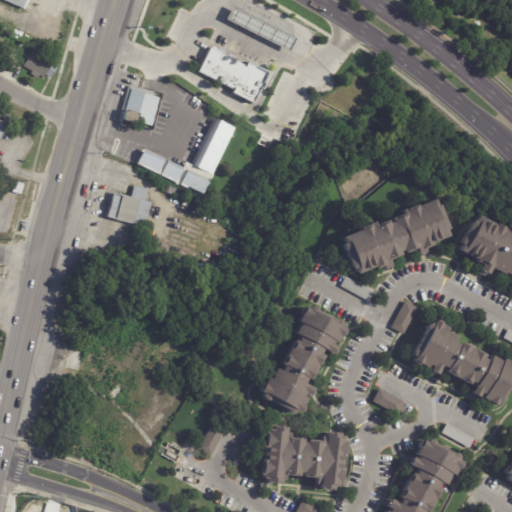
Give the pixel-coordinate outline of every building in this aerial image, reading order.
[(31,0),(27,10),(6,1),(6,0),(31,0)] [(263,23),(230,7),(224,20),(257,35),(263,23)] [(196,75),(254,100),(267,72),(245,62),(245,64),(207,48),(196,75)] [(51,80),(46,78),(45,80),(40,77),(38,80),(31,77),(33,74),(24,69),(33,52),(54,63),(53,65),(59,69),(52,81),(51,80)] [(146,63),(165,68),(162,82),(137,77),(140,64),(145,65),(146,63)] [(165,99),(157,127),(130,120),(129,121),(122,119),(121,121),(116,120),(126,84),(151,91),(150,95),(165,99)] [(135,162),(142,149),(163,158),(162,160),(165,162),(165,160),(181,167),(184,162),(194,167),(212,131),(217,120),(233,128),(224,146),(210,174),(211,175),(208,180),(207,180),(201,194),(135,162)] [(165,184),(174,188),(171,195),(162,190),(165,184)] [(150,202),(143,227),(105,217),(111,191),(130,196),(133,185),(146,188),(143,200),(150,202)] [(186,207),(182,206),(187,193),(191,195),(186,207)] [(431,199),(433,205),(436,204),(446,228),(444,229),(446,236),(428,243),(429,245),(422,248),(425,256),(418,259),(413,248),(401,253),(399,249),(396,251),(397,254),(385,259),(390,271),(383,274),(379,265),(371,268),(371,266),(353,274),(350,267),(348,268),(338,244),(340,243),(337,236),(354,229),(353,227),(368,221),(369,224),(381,219),(383,223),(387,221),(386,217),(398,212),(397,209),(412,203),(413,206),(431,198),(431,199)] [(511,279),(506,276),(507,274),(502,271),(501,273),(487,267),(484,274),(476,269),(479,264),(471,260),(473,258),(456,249),(459,243),(457,242),(469,219),(471,220),(475,214),(491,222),(492,221),(507,229),(506,231),(511,234),(511,279)] [(365,288),(372,292),(367,301),(338,286),(343,276),(365,288)] [(404,300),(416,307),(401,334),(389,327),(403,300),(404,300)] [(334,347),(330,354),(320,349),(317,355),(320,356),(308,380),(304,379),(302,384),(311,388),(307,396),(302,394),(301,397),(304,399),(301,405),(301,408),(300,412),(297,412),(296,413),(293,411),(291,414),(290,414),(288,414),(285,412),(284,410),(256,396),(264,378),(268,380),(273,369),(279,371),(281,366),(278,364),(283,354),(284,354),(286,350),(291,340),(295,341),(297,336),(292,333),(296,326),(298,322),(295,321),(298,315),(301,307),(305,308),(306,306),(307,307),(311,307),(314,308),(314,311),(333,320),(335,319),(338,321),(339,323),(340,324),(339,327),(342,329),(343,331),(341,335),(338,335),(334,343),(331,341),(330,344),(334,346),(334,347)] [(474,397),(468,394),(474,384),(468,381),(466,385),(442,372),(444,368),(439,366),(434,375),(427,371),(429,367),(425,365),(424,368),(417,364),(414,365),(411,363),(410,361),(409,360),(411,357),(409,355),(410,354),(409,351),(410,349),(412,349),(414,346),(416,347),(424,332),(421,329),(422,329),(422,326),(424,324),(425,323),(426,322),(429,324),(431,320),(445,328),(443,331),(454,337),(451,342),(456,345),(458,341),(482,355),(481,358),(486,361),(489,355),(500,362),(502,359),(511,364),(511,379),(502,398),(503,398),(503,400),(502,402),(500,403),(499,404),(496,402),(494,406),(491,407),(488,406),(488,403),(480,399),(482,395),(478,393),(476,398),(474,397)] [(511,342),(502,337),(507,328),(511,330),(511,342)] [(380,390),(402,402),(395,415),(370,401),(377,388),(380,390)] [(222,431),(209,456),(196,449),(209,423),(222,430),(222,431)] [(468,448),(439,433),(444,423),(473,439),(468,448)] [(320,489),(318,489),(318,486),(312,485),(313,479),(284,475),(283,481),(287,482),(286,486),(280,485),(281,481),(277,481),(277,485),(263,483),(264,480),(259,479),(260,475),(256,475),(258,459),(260,460),(262,448),(259,448),(261,432),(264,432),(264,428),(269,429),(270,426),(285,428),(284,437),(301,440),(300,443),(303,443),(304,440),(319,441),(319,437),(323,437),(323,432),(338,433),(338,437),(341,438),(341,441),(345,441),(343,458),(341,457),(340,468),(342,469),(340,485),(336,484),(336,488),(332,487),(332,491),(320,489)] [(462,465),(460,468),(457,469),(454,476),(450,474),(445,485),(439,482),(436,488),(439,489),(427,511),(381,511),(383,510),(386,511),(388,509),(383,507),(387,499),(397,504),(399,499),(396,497),(408,472),(412,475),(415,469),(406,464),(410,456),(414,459),(416,456),(412,454),(420,439),(424,442),(425,439),(426,440),(428,439),(432,441),(432,443),(452,453),(453,453),(456,454),(457,457),(458,457),(457,460),(460,462),(462,465)] [(511,482),(509,481),(507,482),(505,481),(505,479),(504,478),(505,476),(502,474),(509,460),(511,461),(511,482)] [(321,511),(293,511),(300,500),(321,511)]
